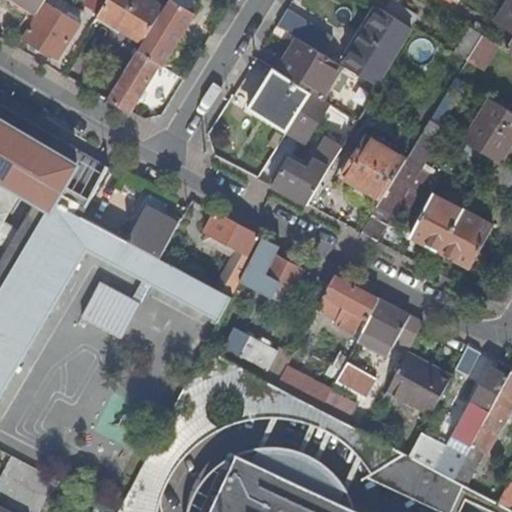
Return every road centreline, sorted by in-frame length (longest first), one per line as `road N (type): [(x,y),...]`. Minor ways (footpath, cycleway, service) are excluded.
road 1 (residential): [(171,159),(509,333)]
road 2 (residential): [(0,57),(171,159)]
road 3 (residential): [(267,0),(171,159)]
